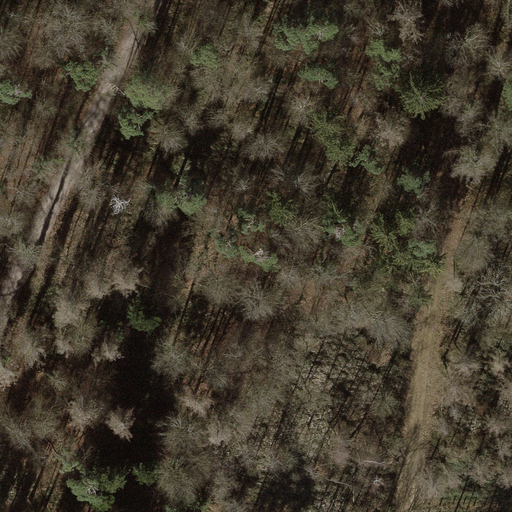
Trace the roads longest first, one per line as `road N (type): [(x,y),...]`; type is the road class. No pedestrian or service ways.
road 1 (track): [(452,0),(451,135),(413,511)]
road 2 (track): [(0,314),(149,0)]
